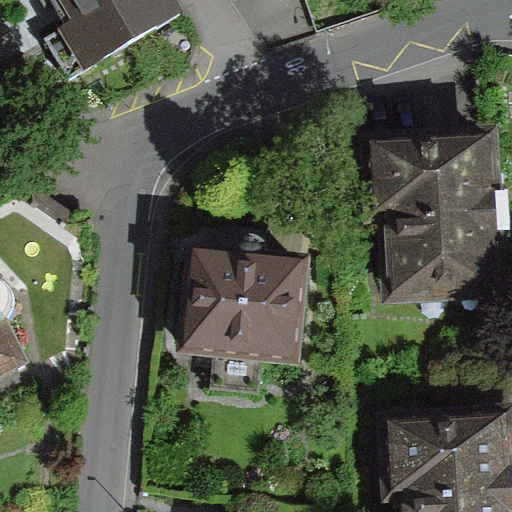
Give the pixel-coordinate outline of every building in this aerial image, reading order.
[(166,18),(157,0),(38,0),(72,65),(166,18)] [(483,303),(478,142),(365,146),(370,307),(483,303)] [(295,259),(184,252),(181,295),(177,365),(289,372),(295,259)] [(0,391),(18,383),(0,342),(0,391)] [(503,511),(500,418),(379,423),(382,511),(503,511)]
